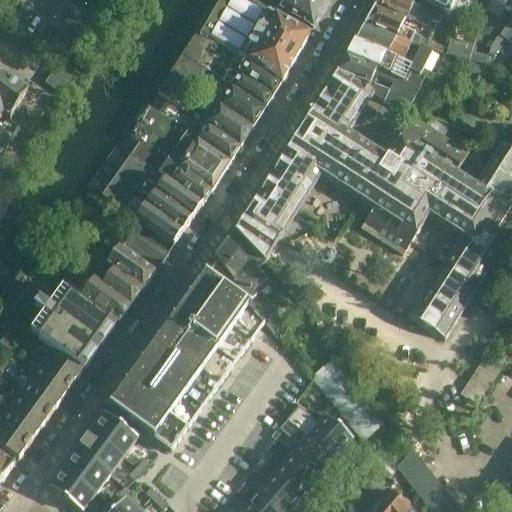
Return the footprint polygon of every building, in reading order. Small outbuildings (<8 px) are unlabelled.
[(280,87),(281,87),(308,38),(241,0),(225,0),(203,39),(246,65),(245,66),(280,87)] [(312,32),(328,3),(328,1),(327,0),(284,0),(278,11),(312,32)] [(411,6),(398,0),(378,0),(373,9),(405,24),(411,13),(419,16),(416,23),(430,29),(432,24),(439,27),(442,20),(411,6)] [(411,0),(438,14),(439,12),(448,16),(455,0),(454,0),(411,0)] [(484,0),(503,12),(510,0),(484,0)] [(511,0),(510,0),(503,12),(506,13),(511,16),(511,0)] [(373,9),(363,27),(411,46),(419,49),(424,51),(428,43),(402,32),(405,24),(373,9)] [(511,20),(511,21),(499,40),(497,38),(490,51),(489,56),(495,59),(497,54),(498,55),(501,50),(507,41),(510,43),(511,40),(511,20)] [(363,27),(354,44),(403,64),(411,46),(363,27)] [(191,94),(217,110),(218,111),(252,132),(280,87),(245,66),(246,65),(203,39),(197,35),(157,97),(180,112),(191,94)] [(445,50),(442,56),(469,64),(474,48),(450,41),(447,51),(445,50)] [(442,56),(445,50),(428,43),(424,51),(433,54),(442,56)] [(354,44),(345,59),(395,80),(399,72),(406,76),(410,67),(403,64),(354,44)] [(94,51),(86,46),(72,65),(81,71),(94,51)] [(345,59),(337,76),(368,89),(366,91),(374,97),(383,103),(382,104),(406,114),(407,115),(425,79),(428,81),(430,77),(439,58),(432,55),(433,54),(424,51),(419,49),(410,67),(406,76),(407,76),(404,84),(395,80),(345,59)] [(372,100),(371,99),(363,96),(366,91),(368,89),(337,76),(243,222),(241,224),(236,232),(234,236),(235,237),(234,237),(264,267),(264,266),(271,255),(276,248),(278,245),(321,178),(373,212),(360,231),(402,259),(428,218),(461,239),(408,321),(444,344),(483,282),(511,237),(511,211),(510,211),(511,207),(511,155),(501,148),(475,188),(456,176),(468,156),(413,120),(387,160),(348,136),(372,100)] [(0,122),(3,118),(10,123),(28,98),(3,81),(4,80),(0,77),(0,122)] [(230,166),(233,161),(239,152),(206,130),(201,137),(185,127),(188,120),(166,107),(159,118),(230,166)] [(239,152),(251,132),(252,132),(218,111),(217,110),(206,130),(239,152)] [(159,118),(148,111),(129,140),(139,146),(212,194),(230,166),(159,118)] [(500,145),(508,125),(485,115),(477,135),(500,145)] [(203,209),(212,194),(139,146),(130,159),(203,209)] [(193,223),(202,209),(203,209),(130,159),(121,173),(193,223)] [(124,215),(174,250),(193,223),(121,173),(103,199),(124,215)] [(96,226),(81,216),(73,227),(88,237),(96,226)] [(157,273),(169,256),(135,233),(125,247),(113,239),(109,239),(107,241),(119,250),(118,252),(130,260),(135,264),(138,260),(157,273)] [(234,237),(227,246),(227,247),(227,248),(216,263),(215,264),(247,307),(257,319),(271,308),(260,296),(268,289),(261,280),(255,274),(264,267),(234,237)] [(142,293),(154,276),(157,273),(138,260),(135,264),(130,260),(118,252),(119,250),(107,241),(102,249),(102,253),(112,260),(106,267),(142,293)] [(54,255),(63,262),(67,256),(58,250),(54,255)] [(130,309),(142,293),(106,267),(99,262),(94,270),(109,280),(102,290),(130,309)] [(109,408),(107,411),(142,435),(170,456),(187,433),(219,389),(235,367),(250,346),(264,327),(257,319),(247,307),(215,264),(214,264),(217,269),(210,281),(204,277),(188,300),(172,322),(161,337),(156,344),(140,366),(124,387),(109,408)] [(102,290),(89,280),(84,288),(89,292),(82,301),(118,326),(130,309),(102,290)] [(115,328),(70,297),(57,315),(60,318),(56,325),(97,354),(115,328)] [(38,341),(38,342),(52,352),(82,373),(83,374),(97,354),(56,325),(60,318),(57,315),(56,316),(51,323),(38,341)] [(511,318),(510,318),(502,343),(511,345),(511,318)] [(4,339),(14,347),(19,341),(8,334),(4,339)] [(14,347),(4,339),(0,345),(11,353),(14,347)] [(71,390),(82,375),(51,352),(40,367),(71,390)] [(473,376),(459,398),(476,409),(490,387),(501,371),(484,360),(473,376)] [(383,427),(331,364),(311,381),(362,444),(383,427)] [(60,405),(71,390),(40,367),(29,382),(60,405)] [(50,418),(60,405),(29,382),(19,395),(50,418)] [(40,433),(50,418),(19,395),(8,410),(40,433)] [(0,426),(29,448),(40,433),(8,410),(0,420),(0,426)] [(299,410),(289,421),(335,461),(352,441),(351,440),(335,426),(325,417),(317,427),(299,410)] [(104,417),(90,436),(124,461),(137,442),(104,417)] [(289,421),(279,432),(298,449),(296,451),(291,457),(318,481),(335,461),(289,421)] [(0,450),(17,463),(29,448),(0,426),(0,450)] [(90,436),(76,454),(110,479),(124,461),(90,436)] [(403,481),(421,466),(413,457),(396,472),(377,452),(346,484),(362,500),(373,489),(371,487),(382,474),(389,481),(396,473),(403,481)] [(76,454),(62,473),(96,498),(110,479),(76,454)] [(259,465),(265,470),(265,469),(272,460),(266,455),(259,465)] [(0,489),(5,483),(4,482),(12,471),(13,471),(14,468),(0,457),(0,489)] [(291,457),(275,475),(302,499),(318,481),(291,457)] [(144,462),(136,471),(141,476),(150,468),(144,462)] [(259,465),(252,474),(258,479),(265,470),(259,465)] [(411,491),(429,476),(421,466),(403,481),(411,491)] [(136,471),(127,479),(133,485),(141,476),(136,471)] [(62,473),(48,492),(75,511),(85,511),(96,498),(62,473)] [(261,491),(258,495),(277,511),(290,511),(302,499),(275,475),(261,491)] [(429,476),(411,491),(418,500),(436,485),(429,476)] [(436,485),(418,500),(426,509),(444,494),(436,485)] [(243,486),(236,496),(243,501),(250,491),(243,486)] [(150,491),(145,497),(153,505),(159,500),(150,491)] [(398,502),(387,493),(370,511),(408,511),(409,511),(408,510),(408,505),(404,502),(398,502)] [(444,494),(426,509),(428,511),(441,511),(451,504),(444,494)] [(277,511),(258,495),(242,511),(277,511)] [(117,499),(109,507),(113,511),(122,504),(117,499)] [(123,504),(114,511),(146,511),(147,511),(147,510),(144,511),(141,511),(130,501),(128,499),(123,504)] [(159,500),(153,505),(160,511),(163,511),(167,508),(159,500)]
